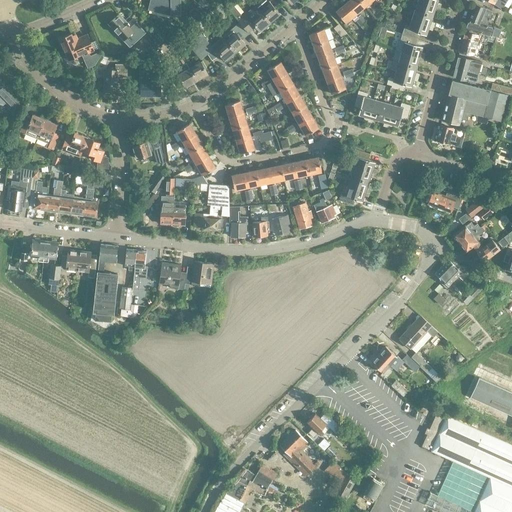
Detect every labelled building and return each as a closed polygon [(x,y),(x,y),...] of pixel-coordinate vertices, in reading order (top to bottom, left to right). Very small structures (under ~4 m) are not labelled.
[(151,0),(150,5),(165,8),(164,12),(172,14),(180,14),(179,0),(151,0)] [(207,10),(208,11),(211,7),(204,0),(201,0),(198,3),(207,10)] [(279,13),(267,0),(261,0),(256,5),(269,21),(279,13)] [(360,0),(348,0),(346,2),(356,14),(365,6),(360,0)] [(360,0),(365,6),(372,0),(374,2),(374,3),(380,10),(383,7),(377,0),(376,0),(360,0)] [(418,0),(417,0),(415,9),(433,16),(435,9),(439,10),(441,7),(418,0)] [(511,0),(488,0),(502,8),(507,0),(511,0)] [(355,20),(358,17),(355,14),(356,14),(346,2),(336,10),(346,22),(350,19),(351,18),(354,20),(355,20)] [(466,28),(491,35),(492,32),(493,27),(486,25),(492,10),(486,8),(476,4),(474,8),(466,28)] [(239,20),(244,26),(248,22),(253,28),(256,25),(260,30),(269,21),(256,5),(243,16),(234,6),(230,10),(239,20)] [(415,9),(411,19),(434,27),(435,22),(431,21),(433,16),(415,9)] [(210,11),(204,15),(210,22),(216,18),(210,11)] [(129,36),(132,40),(139,33),(135,28),(139,24),(134,18),(128,24),(119,14),(108,23),(124,40),(129,36)] [(358,17),(355,20),(357,23),(360,26),(362,28),(364,30),(366,27),(368,26),(365,22),(366,21),(363,18),(360,15),(358,17)] [(402,33),(402,34),(417,38),(419,32),(426,35),(428,28),(433,30),(434,27),(411,19),(409,26),(405,24),(402,33)] [(237,31),(226,40),(234,51),(244,42),(241,39),(245,36),(240,31),(245,27),(244,26),(239,20),(238,20),(238,21),(233,26),(236,29),(235,30),(237,31)] [(334,27),(340,35),(347,33),(338,23),(334,27)] [(193,24),(189,27),(193,34),(198,31),(193,24)] [(309,34),(314,46),(328,41),(324,29),(309,34)] [(464,31),(462,41),(459,51),(474,55),(479,35),(464,31)] [(401,51),(423,58),(425,54),(421,52),(423,46),(415,44),(417,38),(402,34),(398,33),(396,42),(397,42),(395,49),(401,51)] [(60,39),(69,59),(80,54),(79,53),(83,52),(83,54),(93,50),(87,36),(78,40),(75,34),(72,36),(71,34),(60,39)] [(234,51),(226,40),(222,37),(212,46),(202,34),(195,39),(207,54),(212,51),(218,58),(221,56),(224,59),(234,51)] [(201,60),(207,54),(195,39),(188,45),(201,60)] [(314,46),(318,58),(332,52),(328,41),(314,46)] [(334,49),(337,55),(346,52),(343,46),(334,49)] [(152,53),(156,62),(163,60),(158,50),(152,53)] [(401,51),(398,61),(417,66),(419,60),(422,61),(423,58),(401,51)] [(318,58),(322,69),(337,64),(332,52),(318,58)] [(456,63),(463,65),(463,68),(480,73),(486,74),(487,69),(481,67),(482,62),(473,60),(458,56),(456,63)] [(201,61),(189,68),(196,80),(208,74),(205,68),(206,67),(203,60),(201,61)] [(398,61),(395,71),(418,77),(419,73),(415,72),(417,66),(398,61)] [(267,69),(274,80),(287,73),(280,62),(267,69)] [(452,76),(467,80),(477,83),(480,73),(463,68),(463,65),(456,63),(452,76)] [(322,69),(327,81),(341,76),(337,64),(322,69)] [(104,91),(119,91),(119,77),(127,77),(127,65),(116,65),(116,69),(104,69),(104,83),(103,83),(103,89),(104,89),(104,91)] [(177,77),(171,66),(166,69),(172,80),(177,77)] [(153,97),(160,97),(160,82),(155,81),(154,81),(154,73),(155,67),(139,67),(139,81),(141,81),(141,87),(139,87),(139,95),(153,95),(153,97)] [(196,80),(189,68),(178,74),(185,87),(196,80)] [(343,73),(345,79),(354,76),(352,70),(343,73)] [(389,77),(387,84),(391,85),(391,87),(390,87),(389,91),(396,93),(397,89),(402,90),(404,84),(411,86),(413,80),(417,81),(418,77),(395,71),(391,70),(389,77)] [(274,80),(280,91),(293,84),(287,73),(274,80)] [(341,76),(327,81),(331,93),(345,88),(341,76)] [(471,113),(500,120),(507,94),(451,79),(449,88),(448,93),(441,119),(459,124),(460,118),(467,120),(468,114),(470,115),(471,113)] [(265,90),(273,85),(272,82),(263,87),(258,90),(260,93),(265,90)] [(280,91),(286,102),(299,95),(293,84),(280,91)] [(0,103),(4,105),(6,103),(9,106),(6,110),(14,114),(20,104),(2,86),(0,87),(0,103)] [(372,118),(378,120),(383,101),(366,97),(368,93),(359,90),(354,106),(360,107),(359,114),(364,116),(363,120),(371,122),(372,118)] [(286,102),(293,113),(306,105),(299,95),(286,102)] [(225,104),(229,117),(244,112),(240,100),(225,104)] [(383,101),(378,120),(384,122),(383,125),(391,127),(392,124),(398,125),(400,118),(406,120),(410,106),(410,105),(401,102),(400,106),(383,101)] [(276,109),(278,112),(286,107),(284,104),(276,109)] [(293,113),(299,124),(312,116),(306,105),(293,113)] [(229,117),(233,129),(247,124),(244,112),(229,117)] [(38,133),(39,134),(45,118),(46,117),(41,115),(40,116),(33,113),(29,122),(24,119),(20,131),(25,133),(26,130),(34,133),(35,132),(35,134),(37,135),(38,133)] [(268,119),(266,113),(257,116),(259,122),(268,119)] [(312,116),(299,124),(305,135),(318,127),(312,116)] [(45,118),(39,134),(37,139),(47,143),(46,146),(53,149),(59,134),(54,131),(57,123),(45,118)] [(183,142),(196,134),(190,123),(177,131),(183,142)] [(233,129),(236,141),(251,136),(247,124),(233,129)] [(452,132),(453,127),(440,124),(435,139),(449,143),(450,139),(454,140),(456,133),(452,132)] [(255,138),(255,140),(264,137),(264,138),(272,136),(271,131),(263,134),(263,133),(254,136),(252,137),(253,139),(255,138)] [(80,157),(82,150),(87,137),(74,132),(73,137),(67,134),(61,150),(80,157)] [(190,153),(202,145),(196,134),(183,142),(190,153)] [(251,136),(236,141),(240,153),(255,148),(251,136)] [(463,138),(457,136),(455,146),(460,148),(463,138)] [(87,137),(82,150),(94,155),(92,159),(98,161),(96,171),(99,171),(99,177),(111,179),(111,173),(109,172),(109,157),(103,155),(104,151),(98,148),(100,142),(87,137)] [(148,141),(133,145),(137,158),(151,154),(148,146),(159,143),(157,138),(150,140),(148,141)] [(179,140),(170,145),(172,148),(181,143),(179,140)] [(194,165),(196,163),(209,156),(202,145),(190,153),(194,160),(193,162),(179,169),(181,172),(185,170),(194,165)] [(355,158),(350,175),(369,182),(371,176),(374,177),(377,169),(373,168),(375,162),(378,163),(381,154),(370,150),(369,153),(355,149),(352,157),(355,158)] [(52,164),(58,166),(61,159),(55,156),(52,164)] [(209,156),(196,163),(203,174),(215,167),(209,156)] [(318,157),(305,159),(309,174),(321,171),(318,157)] [(305,159),(293,162),(296,177),(300,176),(309,174),(305,159)] [(293,162),(281,165),(284,179),(296,177),(293,162)] [(281,165),(269,167),(272,182),(284,179),(281,165)] [(269,167),(256,170),(260,185),(272,182),(269,167)] [(22,168),(21,176),(31,178),(32,169),(22,168)] [(256,170),(244,172),(248,187),(260,185),(256,170)] [(46,209),(58,210),(61,194),(61,191),(62,181),(63,173),(58,172),(56,187),(54,187),(53,193),(48,193),(46,209)] [(248,187),(244,172),(232,175),(235,190),(248,187)] [(152,182),(159,187),(166,177),(159,173),(152,182)] [(369,182),(350,175),(345,192),(341,191),(338,200),(354,205),(355,199),(362,201),(364,195),(368,197),(370,189),(367,187),(369,182)] [(85,197),(83,214),(96,215),(98,201),(93,200),(94,189),(92,188),(92,185),(94,176),(88,176),(87,185),(85,197)] [(166,225),(172,226),(173,207),(174,199),(173,193),(174,178),(166,177),(159,187),(154,192),(154,193),(145,205),(145,206),(148,208),(158,195),(158,193),(158,192),(161,188),(165,188),(164,193),(165,193),(165,196),(161,195),(160,214),(159,214),(159,223),(166,224),(166,225)] [(191,182),(191,179),(177,178),(176,185),(184,186),(184,191),(191,191),(191,182)] [(33,207),(46,209),(48,193),(41,192),(42,181),(37,180),(36,191),(35,191),(33,207)] [(31,183),(20,181),(20,186),(11,185),(10,193),(8,193),(7,198),(9,198),(8,208),(10,208),(10,210),(20,211),(20,209),(22,210),(24,196),(29,197),(31,183)] [(191,182),(191,189),(208,190),(207,204),(210,204),(209,211),(209,213),(194,212),(193,225),(205,226),(206,228),(213,229),(215,227),(219,228),(220,222),(220,221),(222,221),(222,219),(217,218),(218,209),(222,209),(221,215),(229,216),(229,206),(229,185),(201,183),(191,182)] [(449,189),(446,196),(432,191),(430,196),(428,196),(427,199),(428,201),(427,203),(450,211),(452,207),(458,209),(461,199),(469,202),(471,197),(449,189)] [(327,206),(324,200),(326,200),(326,199),(331,196),(328,190),(323,192),(325,197),(319,199),(320,202),(314,204),(317,211),(316,211),(321,222),(334,216),(332,211),(334,210),(332,204),(327,206)] [(58,210),(71,212),(73,194),(66,193),(65,195),(61,194),(58,210)] [(71,212),(83,214),(85,197),(73,196),(74,194),(73,194),(71,212)] [(466,209),(468,212),(459,219),(463,224),(472,217),(486,207),(479,198),(466,209)] [(312,224),(310,217),(312,217),(310,210),(307,211),(305,203),(292,206),(299,228),(312,224)] [(173,207),(172,226),(179,226),(179,224),(184,225),(185,205),(179,205),(179,207),(173,207)] [(277,212),(276,205),(268,206),(269,213),(277,212)] [(487,206),(486,206),(478,213),(483,218),(493,211),(488,205),(487,206)] [(240,206),(229,206),(229,216),(229,222),(231,222),(231,236),(245,236),(245,232),(248,232),(248,222),(248,216),(240,215),(240,212),(240,206)] [(290,225),(287,214),(271,218),(275,234),(289,230),(288,226),(290,225)] [(453,235),(459,243),(481,226),(478,222),(475,224),(472,220),(465,225),(453,235)] [(252,222),(253,236),(267,235),(267,230),(269,230),(268,221),(264,221),(256,222),(252,222)] [(481,226),(459,243),(466,251),(478,241),(474,237),(485,228),(483,225),(481,226)] [(508,242),(504,237),(499,241),(503,246),(508,242)] [(43,261),(46,240),(41,240),(39,238),(35,238),(34,239),(32,239),(31,256),(39,257),(38,260),(43,261)] [(46,240),(43,261),(48,261),(49,258),(57,259),(59,242),(58,242),(56,240),(52,239),(50,241),(46,240)] [(499,249),(497,246),(494,242),(492,240),(477,252),(484,261),(499,249)] [(105,261),(108,261),(109,245),(100,244),(99,260),(98,271),(94,312),(102,313),(106,272),(104,272),(105,261)] [(118,246),(109,245),(108,261),(117,262),(118,246)] [(134,267),(136,249),(126,248),(124,266),(129,266),(128,270),(134,270),(135,267),(134,267)] [(76,270),(79,250),(68,249),(67,255),(62,255),(61,265),(61,268),(66,269),(76,270)] [(134,270),(134,276),(133,286),(133,287),(133,289),(139,290),(140,277),(146,278),(148,266),(145,266),(146,250),(136,249),(134,267),(135,267),(134,270)] [(79,250),(76,270),(88,272),(88,277),(95,278),(97,254),(91,254),(91,252),(79,250)] [(505,253),(503,261),(508,262),(506,269),(511,271),(511,250),(510,255),(505,253)] [(448,260),(442,267),(451,276),(460,284),(463,281),(458,277),(462,273),(458,269),(460,266),(455,262),(453,264),(448,260)] [(185,283),(200,285),(200,282),(211,284),(214,263),(194,261),(193,267),(187,266),(187,272),(185,283)] [(159,283),(170,285),(169,287),(178,288),(185,289),(185,283),(187,272),(181,271),(181,265),(162,262),(161,269),(159,283)] [(61,268),(61,265),(51,264),(49,278),(49,284),(52,285),(51,291),(57,292),(58,285),(59,286),(59,279),(60,268),(61,268)] [(442,281),(441,282),(446,288),(454,279),(451,276),(442,267),(435,273),(442,281)] [(118,274),(106,272),(102,313),(114,314),(118,274)] [(474,297),(484,286),(489,278),(482,275),(480,281),(469,292),(474,297)] [(130,309),(133,289),(133,287),(122,286),(119,308),(130,309)] [(440,305),(443,302),(446,299),(439,293),(433,298),(440,305)] [(130,310),(121,309),(120,315),(136,317),(138,305),(131,304),(130,310)] [(181,319),(189,321),(191,312),(183,310),(181,319)] [(411,348),(416,352),(432,335),(433,337),(438,331),(432,326),(420,315),(420,316),(423,319),(420,321),(417,318),(399,338),(411,348)] [(378,354),(393,367),(395,366),(392,363),(397,357),(385,346),(385,347),(382,347),(380,349),(380,352),(378,354)] [(442,377),(424,361),(425,360),(416,352),(411,357),(420,365),(420,366),(436,381),(442,377)] [(371,362),(383,372),(389,366),(392,369),(393,367),(378,354),(376,356),(374,356),(372,359),(372,361),(371,362)] [(407,354),(401,359),(414,371),(420,366),(407,354)] [(511,427),(511,392),(479,377),(470,397),(511,415),(511,426),(511,427)] [(396,379),(391,385),(403,396),(408,391),(396,379)] [(511,511),(511,444),(438,411),(430,428),(428,427),(425,432),(427,434),(421,446),(453,461),(432,509),(440,511),(511,511)] [(313,437),(317,433),(321,436),(324,433),(321,429),(326,424),(336,434),(342,428),(333,419),(332,420),(324,413),(320,417),(315,413),(307,422),(312,428),(308,432),(313,437)] [(291,458),(306,473),(314,466),(302,455),(301,456),(297,452),(307,441),(295,430),(280,445),(291,457),(291,458)] [(324,438),(318,444),(324,450),(330,444),(324,438)] [(276,474),(272,472),(261,465),(256,475),(247,469),(232,485),(217,506),(213,511),(240,511),(235,509),(247,486),(265,495),(265,494),(264,493),(276,474)] [(332,492),(346,499),(356,481),(344,470),(332,492)] [(360,478),(361,479),(367,482),(370,476),(363,472),(360,478)] [(365,493),(363,497),(372,502),(374,499),(375,499),(376,498),(383,485),(384,483),(383,483),(373,478),(373,477),(372,478),(372,479),(365,492),(364,493),(365,493)]
